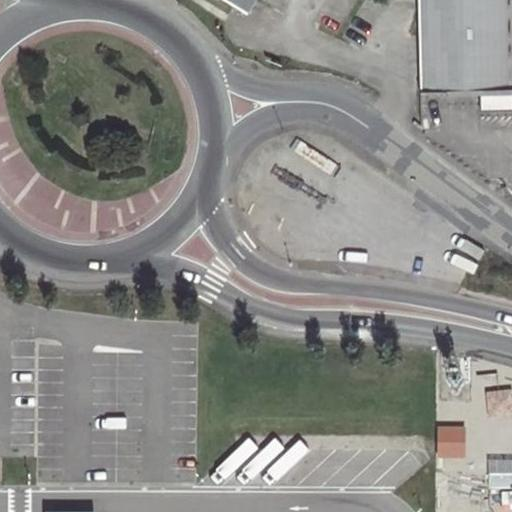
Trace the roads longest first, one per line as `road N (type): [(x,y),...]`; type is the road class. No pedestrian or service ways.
road 1 (unknown): [(374,511),(0,504)]
road 2 (primary): [(144,253),(250,309),(319,320),(501,327)]
road 3 (primary): [(501,327),(368,289),(284,282),(237,250),(201,195)]
road 4 (residential): [(511,228),(382,132),(313,101),(279,102)]
road 5 (unknown): [(68,329),(145,340),(154,473)]
road 6 (primary): [(0,237),(65,267),(106,266),(144,253)]
road 7 (unknown): [(68,329),(71,474)]
road 8 (primary): [(200,76),(176,44),(143,20),(105,7)]
